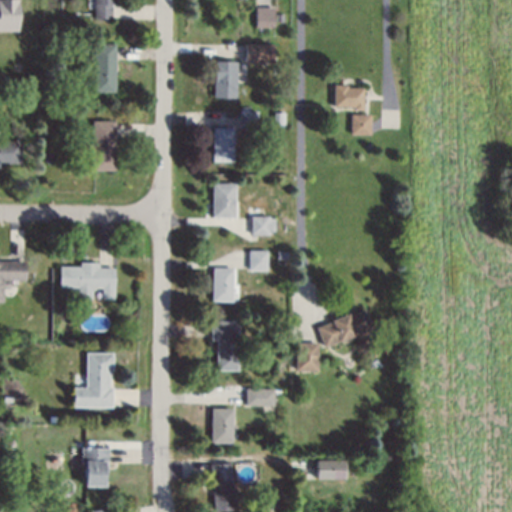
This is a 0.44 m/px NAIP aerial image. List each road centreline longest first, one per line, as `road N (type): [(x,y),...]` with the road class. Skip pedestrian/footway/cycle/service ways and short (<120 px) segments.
road 1 (residential): [(161,0),(163,511)]
road 2 (residential): [(161,217),(0,215)]
